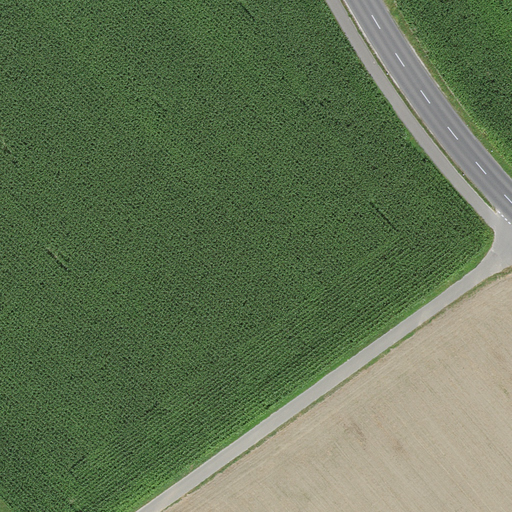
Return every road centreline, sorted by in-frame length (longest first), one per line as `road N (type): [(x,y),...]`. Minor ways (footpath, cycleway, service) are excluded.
road 1 (track): [(511,241),(145,511)]
road 2 (tertiary): [(355,0),(463,153),(511,205)]
